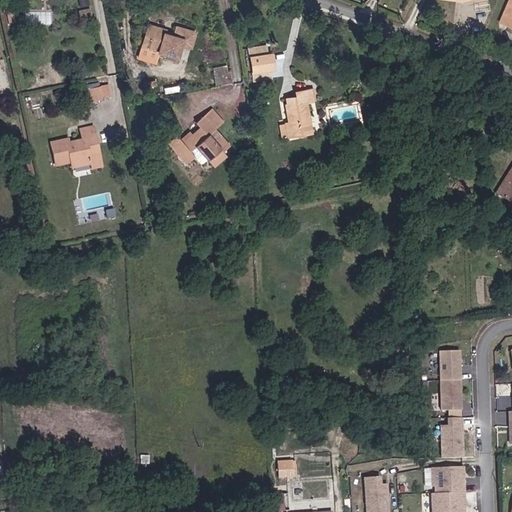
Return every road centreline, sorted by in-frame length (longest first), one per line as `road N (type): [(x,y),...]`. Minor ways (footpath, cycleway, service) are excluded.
road 1 (unclassified): [(511,72),(310,0)]
road 2 (residential): [(511,322),(482,343),(487,511)]
